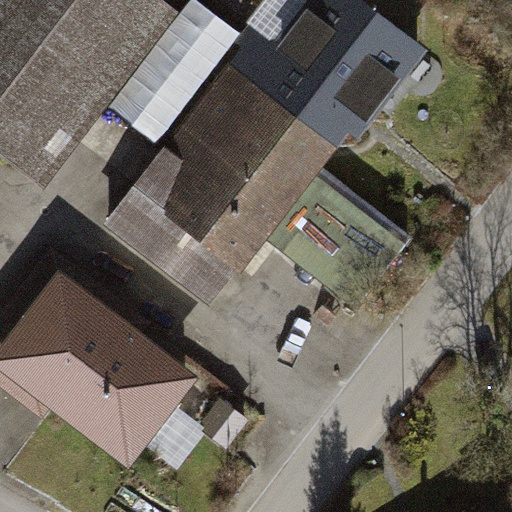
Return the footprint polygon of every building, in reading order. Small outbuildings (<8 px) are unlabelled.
[(168,12),(151,0),(0,0),(0,161),(35,188),(168,12)] [(406,49),(341,0),(297,0),(265,42),(252,33),(129,195),(234,274),(406,49)] [(305,207),(400,272),(421,243),(326,178),(305,207)] [(188,379),(39,268),(0,319),(0,388),(116,475),(188,379)] [(488,511),(477,492),(442,511),(488,511)]
